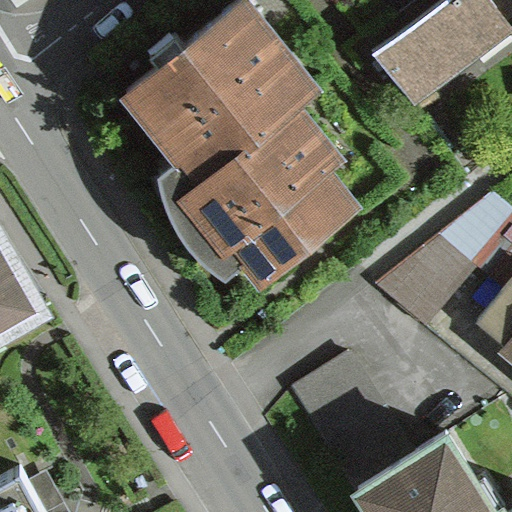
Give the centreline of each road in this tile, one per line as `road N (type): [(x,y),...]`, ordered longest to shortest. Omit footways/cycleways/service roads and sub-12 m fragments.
road 1 (tertiary): [(0,83),(278,511)]
road 2 (residential): [(102,0),(0,83)]
